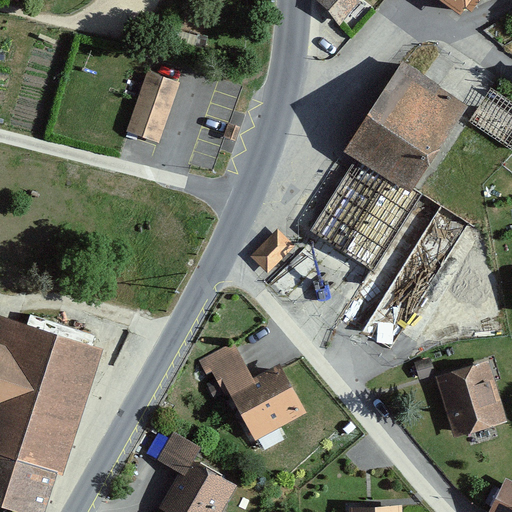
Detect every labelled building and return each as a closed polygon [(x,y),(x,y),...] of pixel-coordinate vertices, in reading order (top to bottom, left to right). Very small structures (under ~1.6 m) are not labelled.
[(357,1),(356,0),(316,0),(340,20),(357,1)] [(474,0),(437,0),(461,17),(474,0)] [(400,58),(342,145),(353,151),(413,188),(460,117),(469,103),(426,75),(400,58)] [(148,68),(124,129),(156,142),(180,81),(148,68)] [(511,102),(488,86),(466,118),(511,148),(511,102)] [(233,141),(239,124),(230,121),(224,138),(233,141)] [(479,229),(413,188),(353,151),(305,229),(365,266),(334,316),(401,357),(479,229)] [(293,244),(275,227),(248,256),(266,273),(293,244)] [(0,503),(26,511),(45,511),(99,345),(0,313),(0,503)] [(251,441),(306,412),(282,367),(254,381),(238,350),(234,342),(207,356),(251,441)] [(452,434),(501,422),(487,363),(438,374),(452,434)] [(158,510),(161,511),(217,511),(235,482),(200,464),(209,447),(173,427),(167,436),(157,431),(146,451),(179,472),(158,510)] [(511,511),(511,472),(505,470),(487,511),(511,511)] [(350,502),(349,511),(398,511),(398,504),(350,502)]
